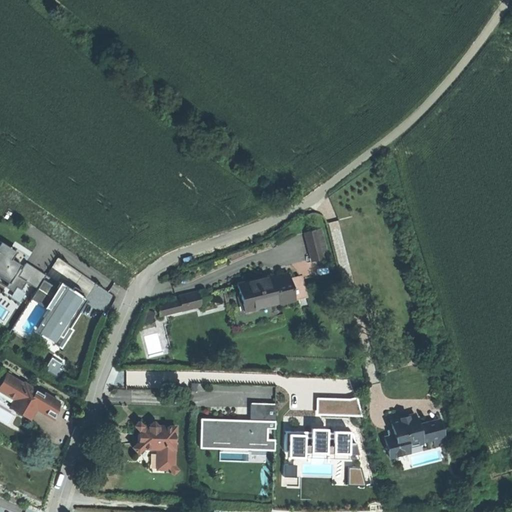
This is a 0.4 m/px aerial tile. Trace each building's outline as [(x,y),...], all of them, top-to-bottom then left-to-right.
[(321,229),(305,233),(312,261),(328,257),(321,229)] [(31,284),(38,272),(25,263),(21,269),(15,265),(9,261),(13,255),(8,252),(11,248),(2,242),(0,245),(0,275),(9,281),(5,287),(13,292),(16,286),(21,289),(26,281),(31,284)] [(26,262),(25,263),(38,272),(31,284),(37,288),(46,275),(26,262)] [(289,278),(288,273),(274,277),(273,275),(237,284),(241,299),(244,311),(279,302),(280,303),(294,300),(289,278)] [(47,309),(39,323),(62,337),(87,298),(81,295),(83,292),(78,289),(74,287),(73,290),(60,282),(59,284),(46,275),(37,288),(31,299),(47,309)] [(289,278),(294,300),(295,301),(308,297),(303,275),(289,278)] [(196,292),(178,296),(179,300),(182,310),(200,306),(196,292)] [(182,310),(179,300),(157,305),(160,315),(182,310)] [(47,369),(46,370),(56,376),(61,368),(60,367),(62,364),(51,357),(45,368),(47,369)] [(24,384),(6,374),(0,384),(0,390),(15,399),(10,407),(30,418),(34,411),(36,407),(43,394),(24,383),(24,384)] [(44,393),(43,394),(36,407),(54,418),(58,401),(44,393)] [(237,425),(237,419),(200,418),(200,442),(265,445),(265,449),(274,450),(274,439),(267,439),(267,428),(274,428),(275,403),(250,402),(249,420),(249,426),(237,425)] [(388,414),(390,420),(400,418),(398,411),(388,414)] [(444,436),(439,420),(418,425),(415,414),(400,418),(390,420),(392,429),(388,435),(389,436),(384,437),(386,442),(386,444),(384,448),(388,450),(389,457),(409,452),(407,442),(420,439),(421,443),(422,442),(434,439),(444,436)] [(174,465),(175,426),(158,426),(157,424),(150,424),(148,425),(143,425),(139,421),(134,425),(138,430),(138,437),(138,442),(132,447),(138,453),(143,448),(157,448),(156,469),(169,470),(173,474),(178,469),(174,465)] [(352,434),(285,432),(285,450),(288,451),(288,456),(303,456),(303,451),(357,453),(352,434)] [(444,437),(444,436),(434,439),(436,446),(445,443),(444,437)]
